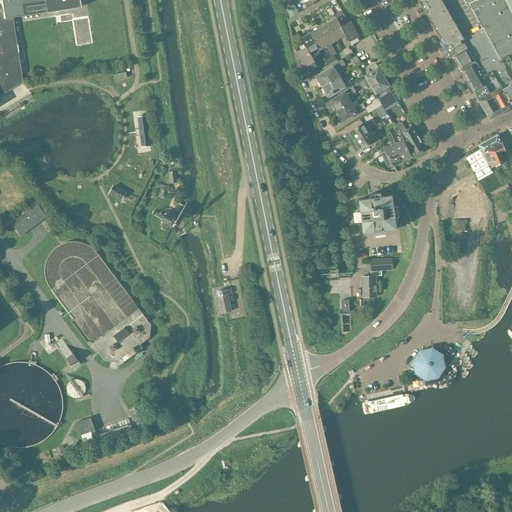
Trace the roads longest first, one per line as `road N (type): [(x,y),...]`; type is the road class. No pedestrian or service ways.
road 1 (primary): [(220,0),(298,379)]
road 2 (tertiary): [(51,511),(223,438),(298,379)]
road 3 (residential): [(428,204),(413,277),(398,301),(347,351),(298,379)]
road 4 (residential): [(458,140),(404,174),(376,173),(334,141),(301,77)]
road 5 (residential): [(365,380),(430,329),(438,259),(428,204)]
road 6 (residential): [(475,124),(405,0)]
road 7 (primary): [(298,379),(328,511)]
